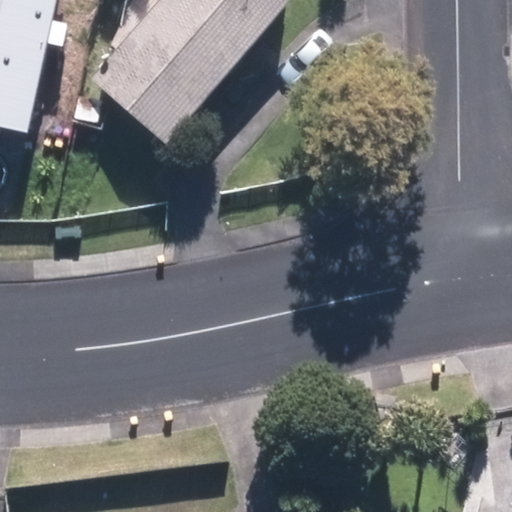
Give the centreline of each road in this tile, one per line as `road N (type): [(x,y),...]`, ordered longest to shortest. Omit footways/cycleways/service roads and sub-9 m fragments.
road 1 (residential): [(466,270),(106,347),(0,352)]
road 2 (residential): [(465,0),(466,270)]
